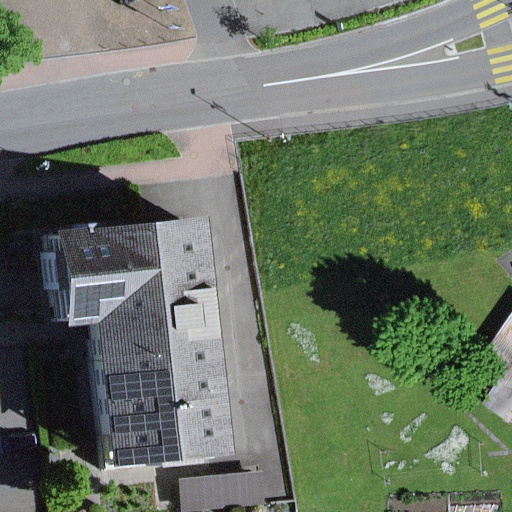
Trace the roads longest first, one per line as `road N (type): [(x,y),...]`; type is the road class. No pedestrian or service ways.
road 1 (unclassified): [(0,129),(394,64)]
road 2 (unclassified): [(511,0),(394,64)]
